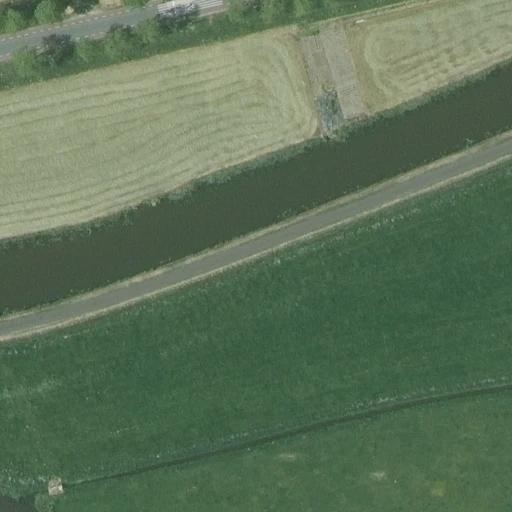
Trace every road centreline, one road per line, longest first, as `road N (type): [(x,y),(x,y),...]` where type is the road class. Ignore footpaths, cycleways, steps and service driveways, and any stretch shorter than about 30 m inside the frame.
road 1 (unclassified): [(0,328),(134,289),(511,147)]
road 2 (secondary): [(0,46),(205,0)]
